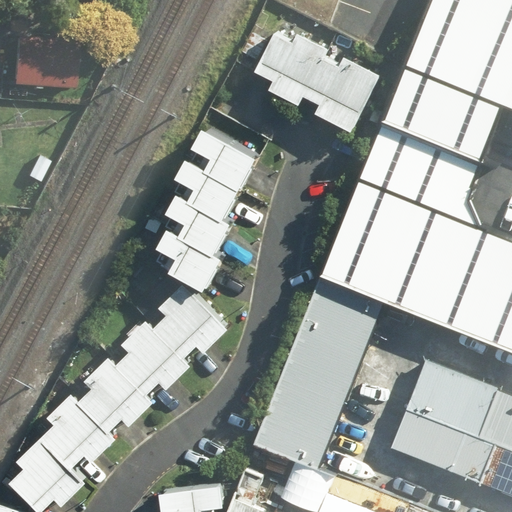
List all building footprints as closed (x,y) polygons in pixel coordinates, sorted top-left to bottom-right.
[(511,0),(453,0),(425,69),(511,104),(511,0)] [(309,100),(314,90),(334,51),(338,42),(308,27),(289,18),(264,66),(283,76),(279,85),(309,100)] [(84,39),(23,34),(18,81),(79,87),(84,39)] [(348,59),(334,51),(314,90),(331,99),(326,108),(362,126),(391,68),(353,49),(348,59)] [(511,133),(511,104),(425,69),(378,183),(476,223),(511,133)] [(217,121),(200,153),(255,181),(272,148),(217,121)] [(184,186),(189,188),(239,213),(255,181),(200,153),(184,186)] [(511,237),(476,223),(378,183),(338,280),(402,306),(511,350),(511,237)] [(173,220),(179,223),(228,248),(245,216),(239,213),(189,188),(173,220)] [(235,251),(228,248),(179,223),(162,257),(182,267),(183,264),(219,282),(235,251)] [(176,309),(163,321),(194,352),(207,339),(215,347),(239,323),(187,271),(162,295),(176,309)] [(402,306),(338,280),(266,456),(330,482),(402,306)] [(139,345),(126,358),(157,389),(170,376),(178,384),(202,360),(194,352),(163,321),(156,314),(148,322),(142,316),(129,329),(135,335),(132,338),(139,345)] [(99,385),(88,395),(119,426),(133,413),(139,420),(164,396),(157,389),(126,358),(119,351),(92,378),(99,385)] [(511,405),(427,371),(393,456),(511,503),(511,405)] [(65,419),(52,431),(83,462),(95,450),(102,457),(126,434),(119,426),(88,395),(81,388),(58,411),(65,419)] [(97,477),(83,462),(52,431),(47,436),(44,434),(25,453),(35,463),(20,477),(50,508),(65,493),(72,501),(97,477)] [(169,486),(171,511),(211,511),(210,503),(232,500),(229,479),(169,486)] [(0,511),(35,511),(36,509),(25,506),(26,499),(6,493),(0,511)] [(270,511),(242,500),(237,511),(270,511)]
